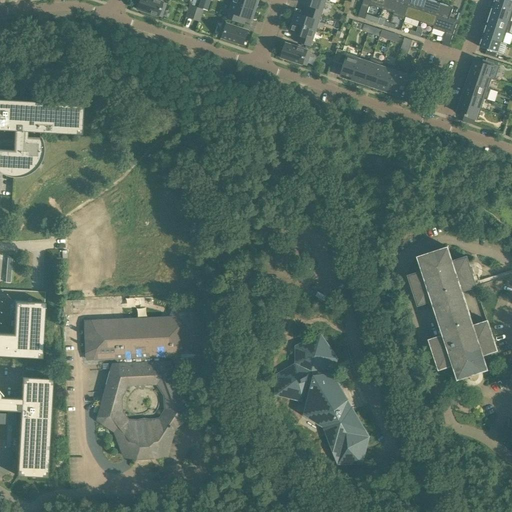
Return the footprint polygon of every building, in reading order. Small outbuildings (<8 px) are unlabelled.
[(165,3),(154,0),(139,0),(136,9),(160,17),(165,3)] [(233,0),(233,2),(255,10),(258,1),(255,0),(233,0)] [(320,15),(325,1),(325,0),(324,0),(300,0),(300,2),(306,4),(304,10),(320,15)] [(382,11),(385,0),(363,0),(358,17),(365,19),(369,7),(382,11)] [(393,15),(398,0),(385,0),(382,11),(393,15)] [(405,17),(410,0),(398,0),(393,15),(405,19),(405,17)] [(420,21),(426,0),(410,0),(405,17),(420,21)] [(434,26),(441,3),(431,0),(426,0),(420,21),(434,26)] [(511,0),(494,0),(493,4),(511,10),(511,0)] [(255,10),(233,2),(227,18),(244,23),(246,17),(252,19),(255,10)] [(450,18),(453,7),(441,3),(434,26),(433,28),(446,33),(442,45),(449,47),(458,20),(450,18)] [(510,22),(511,16),(511,10),(493,4),(489,15),(510,22)] [(192,19),(196,7),(190,6),(186,17),(192,19)] [(202,9),(196,7),(192,19),(198,21),(202,9)] [(315,30),(320,15),(304,10),(302,15),(296,13),(293,22),(315,30)] [(369,15),(367,20),(378,23),(379,19),(369,15)] [(511,23),(511,22),(510,22),(489,15),(486,25),(507,32),(509,33),(511,23)] [(310,45),(315,30),(293,22),(290,32),(296,34),(294,40),(310,45)] [(248,31),(224,23),(219,37),(244,45),(248,31)] [(503,43),(507,32),(486,25),(482,36),(501,42),(503,43)] [(496,58),(501,42),(482,36),(479,46),(487,49),(485,54),(496,58)] [(310,51),(286,43),(282,57),(306,65),(310,51)] [(342,54),(343,51),(337,49),(333,62),(339,64),(342,54)] [(342,54),(339,64),(344,66),(341,76),(353,80),(359,59),(342,54)] [(384,62),(372,58),(370,63),(371,63),(364,84),(375,87),(384,62)] [(364,84),(371,63),(370,63),(359,59),(353,80),(364,84)] [(489,77),(494,64),(483,60),(482,63),(474,61),(471,71),(489,77)] [(396,66),(384,62),(375,87),(387,91),(394,71),(396,66)] [(394,71),(387,91),(399,95),(401,88),(404,89),(408,76),(394,71)] [(492,78),(489,77),(471,71),(467,82),(488,88),(492,78)] [(490,89),(488,88),(467,82),(464,92),(485,99),(484,99),(487,100),(490,89)] [(481,109),(484,99),(485,99),(464,92),(461,102),(481,109)] [(0,99),(0,130),(14,131),(14,141),(8,140),(7,146),(13,146),(13,151),(0,149),(0,172),(0,173),(3,174),(7,176),(9,177),(10,177),(12,177),(14,177),(15,177),(18,177),(21,177),(23,176),(25,175),(29,174),(31,172),(34,171),(35,169),(37,167),(40,169),(43,165),(40,163),(41,161),(41,159),(42,157),(43,155),(43,152),(43,149),(43,146),(43,145),(42,140),(41,139),(40,137),(40,138),(26,137),(27,132),(81,135),(82,104),(0,99)] [(478,120),(481,109),(461,102),(457,113),(465,115),(463,121),(473,125),(475,119),(478,120)] [(423,270),(409,275),(418,305),(433,300),(444,334),(430,339),(439,369),(454,364),(458,378),(488,369),(484,354),(498,350),(488,320),(474,324),(463,290),(477,286),(467,255),(453,260),(448,246),(418,256),(423,270)] [(0,289),(0,356),(42,359),(45,292),(0,289)] [(173,318),(85,322),(87,359),(98,359),(99,360),(115,359),(120,363),(120,365),(113,365),(98,420),(115,431),(125,456),(132,455),(139,458),(154,457),(160,454),(168,454),(175,429),(191,416),(170,362),(164,363),(164,361),(168,359),(173,358),(178,367),(199,366),(201,363),(200,338),(196,336),(199,334),(198,308),(196,306),(175,307),(171,315),(173,317),(173,318)] [(297,363),(275,375),(276,395),(304,402),(304,415),(324,428),(337,464),(362,464),(369,435),(351,407),(349,407),(344,398),(345,392),(341,391),(335,379),(330,377),(338,358),(321,334),(297,346),(297,363)] [(0,441),(18,442),(17,476),(47,478),(52,379),(22,378),(21,399),(4,398),(3,397),(1,395),(0,392),(0,441)]
